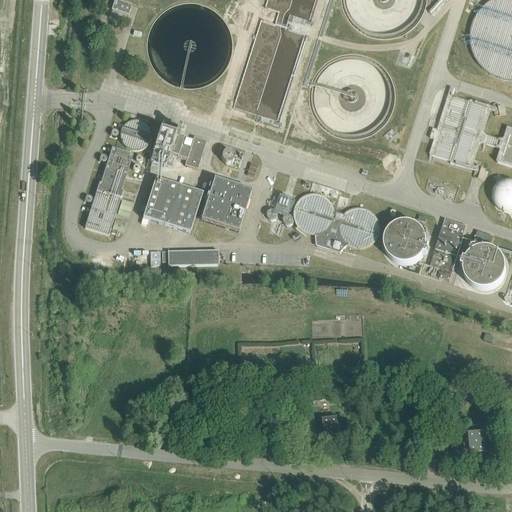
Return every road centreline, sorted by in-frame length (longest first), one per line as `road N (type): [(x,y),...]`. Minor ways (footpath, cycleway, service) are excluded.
road 1 (unclassified): [(25,442),(497,488),(511,482)]
road 2 (unclassified): [(25,442),(22,258),(41,0)]
